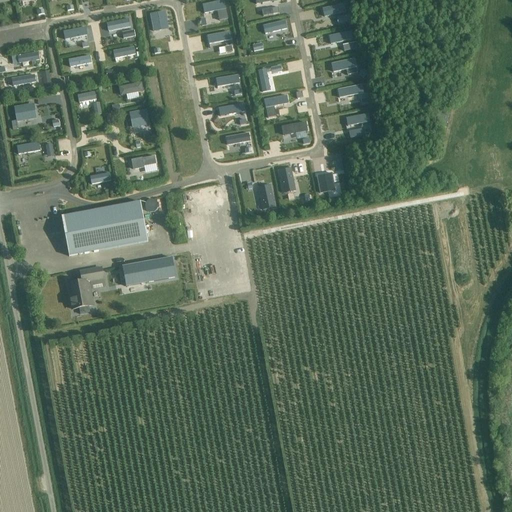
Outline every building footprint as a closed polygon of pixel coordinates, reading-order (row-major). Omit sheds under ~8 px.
[(226,8),(224,0),(219,0),(203,4),(205,12),(226,8)] [(346,11),(344,2),(323,7),(325,16),(346,11)] [(165,10),(150,13),(153,31),(168,28),(165,10)] [(130,26),(128,18),(106,22),(108,31),(130,26)] [(287,28),(285,20),(263,25),(265,33),(287,28)] [(87,35),(85,26),(63,30),(65,39),(87,35)] [(353,38),(351,30),(329,35),(331,43),(353,38)] [(231,39),(230,31),(208,34),(209,43),(231,39)] [(134,46),(113,50),(115,57),(136,54),(134,46)] [(39,59),(38,51),(17,55),(18,63),(39,59)] [(91,63),(90,55),(68,59),(70,67),(91,63)] [(357,67),(355,58),(332,62),(334,71),(357,67)] [(174,89),(190,88),(187,61),(171,63),(174,89)] [(271,90),(267,68),(259,69),(263,92),(271,90)] [(35,81),(34,74),(12,78),(13,85),(35,81)] [(240,82),(239,74),(216,78),(217,86),(240,82)] [(143,90),(141,81),(119,85),(121,95),(143,90)] [(364,92),(362,84),(338,88),(340,97),(364,92)] [(96,100),(95,91),(77,94),(79,103),(96,100)] [(289,102),(287,94),(264,99),(266,107),(289,102)] [(37,118),(34,102),(14,106),(16,121),(37,118)] [(244,111),(243,103),(219,107),(221,115),(244,111)] [(149,124),(146,109),(130,112),(133,127),(149,124)] [(441,111),(437,123),(446,126),(450,114),(441,111)] [(370,121),(369,113),(347,116),(348,125),(370,121)] [(306,121),(282,126),(283,135),(308,130),(306,121)] [(251,141),(249,132),(226,136),(228,145),(251,141)] [(40,150),(39,141),(17,145),(19,153),(40,150)] [(155,154),(132,159),(134,169),(157,164),(155,154)] [(292,167),(280,169),(283,193),(296,191),(292,167)] [(110,172),(90,175),(91,184),(111,181),(110,172)] [(333,172),(317,174),(320,193),(336,190),(333,172)] [(271,184),(258,186),(263,209),(276,207),(271,184)] [(69,257),(148,242),(140,203),(62,218),(69,257)] [(236,240),(216,244),(226,293),(245,289),(236,240)] [(172,258),(122,267),(126,287),(176,278),(172,258)] [(93,306),(88,284),(104,281),(102,270),(80,274),(82,283),(70,285),(73,298),(71,298),(73,310),(93,306)]
